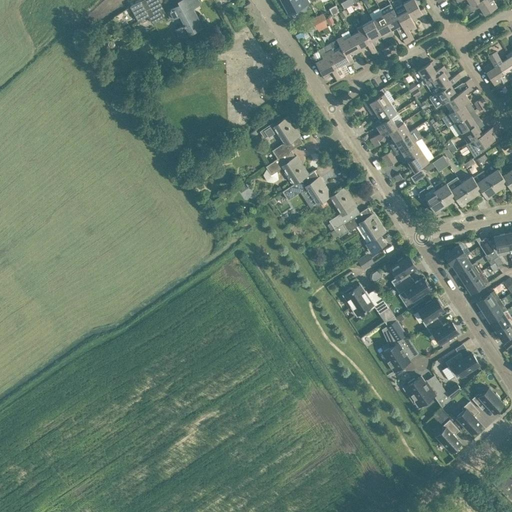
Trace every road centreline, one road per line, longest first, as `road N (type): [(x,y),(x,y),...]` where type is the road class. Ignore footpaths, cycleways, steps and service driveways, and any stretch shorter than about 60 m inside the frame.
road 1 (residential): [(409,228),(329,108)]
road 2 (residential): [(329,108),(363,78),(449,31)]
road 3 (residential): [(329,108),(258,0)]
